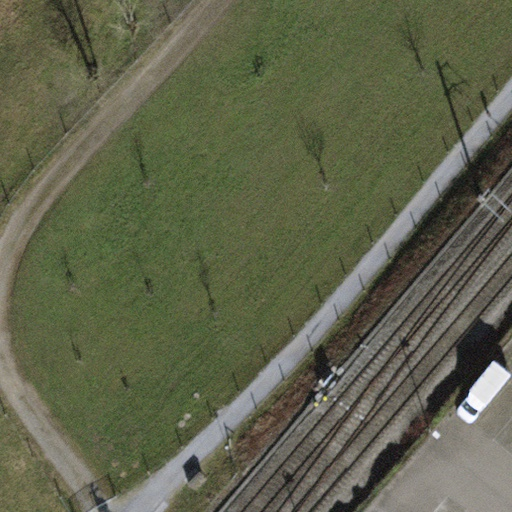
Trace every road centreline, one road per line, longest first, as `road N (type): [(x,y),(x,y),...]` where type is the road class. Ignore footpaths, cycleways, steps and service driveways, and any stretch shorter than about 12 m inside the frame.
road 1 (track): [(0,269),(28,209),(226,0)]
road 2 (track): [(106,511),(15,392),(0,348)]
